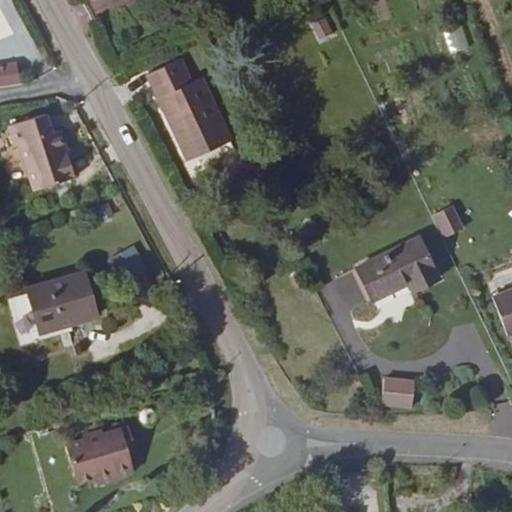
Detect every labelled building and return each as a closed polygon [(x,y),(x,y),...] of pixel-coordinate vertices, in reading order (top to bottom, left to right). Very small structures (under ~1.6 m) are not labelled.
[(321,39),(332,33),(325,19),(313,24),(321,39)] [(443,32),(451,54),(470,47),(461,25),(443,32)] [(11,54),(11,63),(0,63),(0,87),(22,87),(21,53),(11,54)] [(180,59),(147,75),(187,161),(231,140),(202,78),(191,83),(180,59)] [(72,179),(58,131),(51,133),(46,114),(8,126),(15,147),(18,145),(33,191),(72,179)] [(456,205),(434,212),(442,237),(464,230),(456,205)] [(418,237),(356,267),(372,301),(407,283),(411,292),(439,278),(418,237)] [(129,277),(147,266),(134,245),(116,255),(129,277)] [(95,318),(83,273),(27,289),(41,340),(71,331),(69,325),(95,318)] [(511,288),(496,295),(511,333),(511,288)] [(383,376),(382,391),(413,394),(415,379),(383,376)] [(64,445),(58,422),(29,431),(52,511),(74,511),(70,495),(69,493),(69,490),(69,488),(71,486),(72,485),(74,484),(76,484),(64,445)] [(133,471),(124,442),(132,441),(128,427),(102,434),(101,430),(81,436),(82,440),(64,445),(76,484),(93,479),(95,485),(116,479),(115,476),(124,473),(133,471)] [(135,451),(132,441),(124,442),(127,453),(135,451)]
